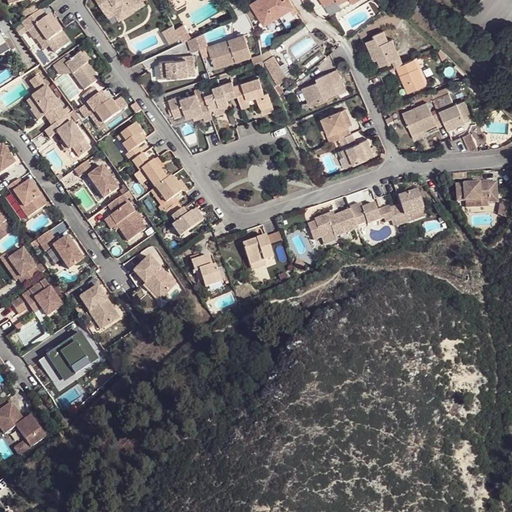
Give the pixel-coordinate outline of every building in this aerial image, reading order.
[(142,0),(96,0),(103,11),(111,5),(120,18),(144,3),(142,0)] [(269,0),(260,0),(252,5),(266,27),(280,18),(269,0)] [(288,0),(269,0),(280,18),(294,9),(288,0)] [(319,0),(324,8),(337,1),(339,4),(346,0),(350,7),(362,0),(361,0),(319,0)] [(103,11),(111,23),(120,18),(111,5),(103,11)] [(32,7),(21,16),(26,23),(37,14),(32,7)] [(26,23),(21,26),(24,30),(27,34),(30,32),(35,29),(41,38),(54,55),(69,45),(55,25),(52,27),(46,20),(44,22),(37,14),(26,23)] [(55,25),(49,18),(46,20),(52,27),(55,25)] [(181,24),(162,35),(170,48),(189,37),(181,24)] [(21,26),(15,31),(17,35),(24,30),(21,26)] [(30,32),(36,41),(41,38),(35,29),(30,32)] [(392,61),(398,59),(390,40),(386,42),(381,31),(371,35),(373,39),(364,42),(370,57),(374,55),(376,61),(378,67),(392,61)] [(207,47),(203,33),(195,36),(199,49),(207,47)] [(230,44),(208,52),(213,67),(250,55),(243,35),(229,40),(230,44)] [(191,52),(199,49),(195,36),(187,40),(191,52)] [(229,40),(207,47),(208,52),(230,44),(229,40)] [(80,55),(87,65),(89,63),(82,53),(80,55)] [(72,61),(65,65),(72,75),(83,92),(98,81),(87,65),(80,55),(72,61)] [(175,61),(159,63),(161,74),(167,73),(168,79),(195,75),(192,55),(184,56),(185,60),(175,61)] [(252,64),(261,60),(261,55),(250,58),(252,64)] [(271,72),(279,67),(273,56),(265,59),(271,72)] [(59,76),(72,75),(65,65),(72,61),(69,57),(53,68),(59,76)] [(395,67),(401,64),(398,59),(392,61),(395,67)] [(401,64),(395,67),(406,92),(423,85),(413,59),(401,64)] [(255,71),(262,68),(261,60),(252,64),(255,71)] [(279,67),(271,72),(278,84),(287,79),(279,67)] [(218,80),(230,76),(229,71),(216,76),(218,80)] [(334,82),(330,73),(316,79),(317,82),(302,89),(302,90),(308,104),(302,106),(304,110),(339,94),(340,95),(347,92),(342,79),(334,82)] [(29,82),(37,93),(46,87),(38,76),(29,82)] [(264,93),(259,78),(234,86),(237,96),(241,106),(249,103),(248,99),(256,97),(258,101),(260,109),(272,105),(268,93),(264,93)] [(214,93),(204,96),(206,101),(209,111),(228,105),(226,99),(237,96),(234,86),(232,82),(213,88),(214,93)] [(44,117),(45,117),(60,107),(46,87),(37,93),(31,98),(36,106),(44,117)] [(88,103),(99,95),(94,88),(80,98),(82,100),(79,102),(83,107),(88,103)] [(214,93),(213,88),(202,92),(204,96),(214,93)] [(308,104),(302,90),(296,93),(302,106),(308,104)] [(449,94),(434,100),(439,113),(445,125),(447,131),(465,123),(456,104),(454,105),(449,94)] [(100,104),(104,101),(99,95),(88,103),(97,116),(103,125),(120,113),(114,105),(111,101),(106,104),(102,107),(100,104)] [(179,97),(168,101),(173,118),(184,114),(191,112),(192,116),(201,113),(203,117),(204,121),(212,119),(209,111),(206,101),(196,104),(193,95),(181,100),(179,97)] [(31,109),(36,106),(31,98),(26,102),(31,109)] [(472,120),(463,101),(456,104),(465,123),(472,120)] [(114,105),(120,113),(123,110),(118,103),(114,105)] [(438,129),(445,125),(439,113),(433,116),(427,103),(402,114),(412,136),(425,131),(437,126),(438,129)] [(263,116),(275,112),(272,105),(260,109),(263,116)] [(44,117),(36,106),(31,109),(30,111),(37,122),(44,117)] [(51,127),(67,116),(60,107),(45,117),(51,127)] [(341,112),(347,128),(351,126),(345,110),(341,112)] [(339,140),(350,135),(347,128),(341,112),(322,120),(328,136),(326,137),(330,144),(339,140)] [(51,127),(44,132),(49,139),(56,134),(56,133),(71,122),(67,116),(51,127)] [(103,125),(97,116),(92,119),(99,128),(103,125)] [(390,116),(385,119),(387,125),(393,123),(390,116)] [(299,121),(293,123),(296,129),(301,127),(299,121)] [(56,133),(56,134),(64,144),(69,152),(73,149),(84,141),(71,122),(56,133)] [(133,162),(142,155),(137,148),(144,143),(142,142),(139,137),(142,135),(135,125),(121,136),(126,144),(122,147),(127,154),(125,156),(131,164),(133,162)] [(425,131),(412,136),(414,141),(427,135),(425,131)] [(356,145),(351,134),(350,135),(339,140),(343,151),(341,152),(347,168),(374,157),(367,140),(356,145)] [(84,141),(73,149),(79,158),(90,149),(84,141)] [(69,152),(64,144),(60,147),(65,154),(69,152)] [(3,147),(0,149),(0,175),(15,165),(3,147)] [(338,153),(344,169),(347,168),(341,152),(338,153)] [(142,155),(133,162),(140,172),(141,171),(148,181),(155,189),(156,189),(167,180),(160,170),(153,161),(149,164),(142,155)] [(153,161),(160,170),(163,168),(157,159),(153,161)] [(86,162),(74,171),(79,178),(85,173),(91,169),(86,162)] [(93,172),(87,177),(104,200),(118,190),(102,166),(93,172)] [(135,176),(142,186),(148,181),(141,171),(140,172),(135,176)] [(172,179),(171,178),(167,180),(156,189),(166,203),(174,198),(180,193),(182,193),(172,179)] [(172,179),(182,193),(180,193),(181,194),(182,194),(183,194),(184,194),(185,194),(185,193),(186,193),(187,192),(179,181),(177,183),(173,178),(172,179)] [(23,185),(19,180),(6,188),(27,218),(46,205),(40,197),(24,209),(12,192),(23,185)] [(23,185),(12,192),(24,209),(40,197),(29,182),(23,186),(23,185)] [(499,203),(497,184),(457,187),(458,200),(465,199),(465,203),(483,201),(482,198),(489,198),(490,203),(499,203)] [(166,203),(156,189),(155,189),(150,193),(160,207),(166,203)] [(129,191),(123,196),(126,201),(133,197),(129,191)] [(400,207),(390,210),(396,228),(406,224),(404,220),(423,213),(417,193),(406,196),(397,199),(400,207)] [(123,196),(107,207),(113,215),(128,204),(126,201),(123,196)] [(158,209),(162,214),(165,212),(178,203),(174,198),(166,203),(160,207),(158,209)] [(483,201),(465,203),(466,208),(489,207),(489,203),(490,203),(489,198),(482,198),(483,201)] [(172,218),(183,210),(178,203),(165,212),(170,220),(172,218)] [(500,203),(498,214),(505,217),(508,211),(509,205),(500,203)] [(110,217),(116,226),(134,213),(128,204),(113,215),(110,217)] [(360,206),(350,210),(351,213),(356,229),(366,225),(366,227),(384,221),(385,225),(391,223),(393,228),(396,228),(390,210),(389,208),(375,213),(373,207),(361,211),(360,206)] [(191,213),(187,216),(183,210),(172,218),(176,224),(173,227),(180,237),(203,220),(198,213),(194,217),(191,213)] [(136,212),(134,213),(116,226),(118,229),(128,242),(145,229),(141,223),(142,222),(136,212)] [(334,218),(327,221),(326,217),(314,221),(320,239),(322,239),(332,235),(334,239),(335,239),(357,231),(356,229),(351,213),(334,218)] [(406,224),(425,218),(423,213),(404,220),(406,224)] [(0,216),(0,240),(17,228),(15,224),(8,228),(0,216)] [(110,217),(104,221),(111,230),(113,228),(116,226),(110,217)] [(320,239),(314,223),(307,226),(313,242),(320,239)] [(49,232),(36,241),(39,246),(42,249),(54,241),(49,232)] [(265,238),(269,248),(282,244),(279,234),(265,238)] [(332,235),(322,239),(320,239),(323,247),(336,243),(335,239),(334,239),(332,235)] [(57,244),(52,248),(68,270),(83,260),(67,237),(57,244)] [(265,238),(242,246),(249,267),(263,262),(272,259),(269,248),(265,238)] [(36,241),(30,245),(33,250),(39,246),(36,241)] [(54,241),(42,249),(44,253),(52,248),(57,244),(54,241)] [(23,286),(40,273),(35,267),(23,250),(15,256),(12,251),(5,256),(20,277),(18,279),(23,286)] [(18,279),(20,277),(5,256),(5,255),(0,258),(0,259),(15,281),(18,279)] [(147,261),(159,273),(161,270),(149,258),(147,261)] [(208,258),(191,264),(195,275),(200,273),(204,284),(206,289),(222,284),(217,271),(214,272),(212,267),(208,258)] [(148,283),(159,273),(147,261),(134,274),(145,286),(148,283)] [(46,269),(42,262),(35,267),(40,273),(46,269)] [(251,272),(265,267),(263,262),(249,267),(251,272)] [(159,273),(148,283),(163,298),(176,285),(161,270),(159,273)] [(200,273),(195,275),(199,285),(204,284),(200,273)] [(44,280),(11,304),(18,314),(29,307),(40,299),(51,314),(62,305),(44,280)] [(145,286),(160,301),(163,298),(148,283),(145,286)] [(58,285),(54,288),(61,297),(65,295),(64,294),(58,285)] [(98,287),(80,300),(90,314),(93,312),(108,302),(98,287)] [(40,299),(29,307),(34,314),(41,308),(47,317),(51,314),(40,299)] [(108,302),(93,312),(104,329),(119,318),(108,302)] [(93,312),(90,314),(101,331),(104,329),(93,312)] [(82,334),(39,362),(53,382),(61,377),(73,369),(76,374),(89,365),(86,360),(95,353),(82,334)] [(99,358),(95,353),(86,360),(89,365),(99,358)] [(76,374),(73,369),(61,377),(65,382),(76,374)] [(11,403),(0,411),(0,428),(4,434),(16,426),(25,440),(20,444),(24,451),(45,436),(31,416),(24,421),(11,403)] [(20,444),(14,448),(19,455),(24,451),(20,444)] [(0,511),(13,511),(14,511),(3,500),(0,502),(0,511)]
